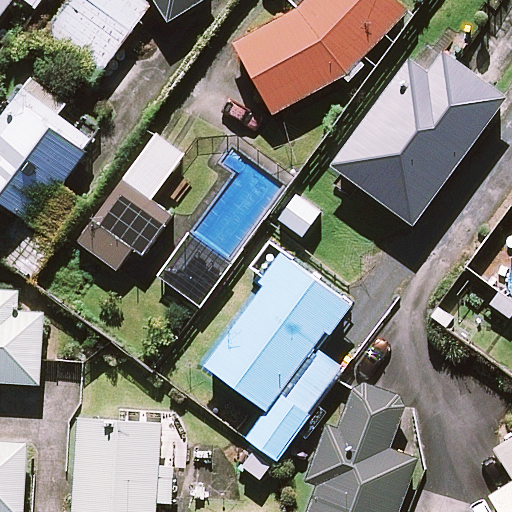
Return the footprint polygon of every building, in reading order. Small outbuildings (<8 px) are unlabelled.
[(0,0),(0,14),(10,0),(0,0)] [(151,4),(146,0),(73,0),(39,45),(91,84),(151,4)] [(155,0),(169,21),(201,0),(155,0)] [(407,10),(396,0),(292,0),(300,8),(236,43),(271,109),(351,71),(407,10)] [(504,97),(425,38),(332,164),(411,222),(504,97)] [(94,140),(22,87),(0,116),(0,196),(34,222),(94,140)] [(185,153),(158,133),(78,240),(127,277),(172,215),(151,199),(185,153)] [(285,192),(249,165),(196,235),(191,231),(158,275),(199,306),(285,192)] [(55,242),(29,226),(6,263),(33,279),(55,242)] [(352,301),(286,254),(206,364),(268,408),(246,438),(275,459),(342,366),(318,349),(352,301)] [(15,290),(0,288),(0,511),(21,511),(26,443),(0,441),(0,380),(39,383),(43,313),(14,311),(15,290)] [(402,412),(341,389),(311,465),(325,471),(308,511),(397,511),(418,460),(388,448),(402,412)] [(161,421),(80,415),(73,511),(155,511),(156,500),(172,501),(174,464),(158,463),(161,421)] [(511,511),(511,435),(494,447),(511,474),(511,479),(490,494),(501,511),(511,511)]
